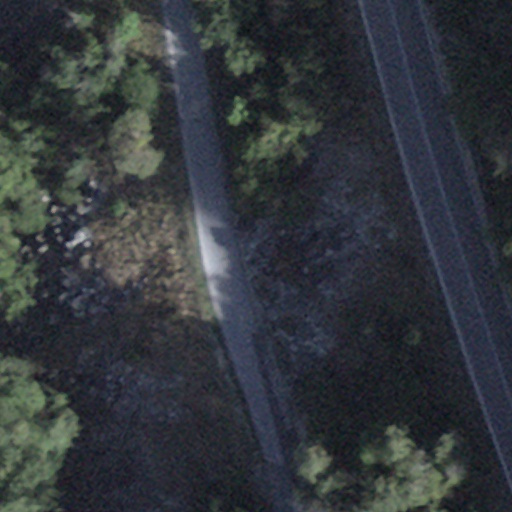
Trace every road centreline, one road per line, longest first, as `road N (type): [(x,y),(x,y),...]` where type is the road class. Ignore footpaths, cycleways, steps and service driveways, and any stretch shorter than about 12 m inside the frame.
road 1 (unclassified): [(178,0),(227,286),(294,511)]
road 2 (secondary): [(387,0),(511,397)]
